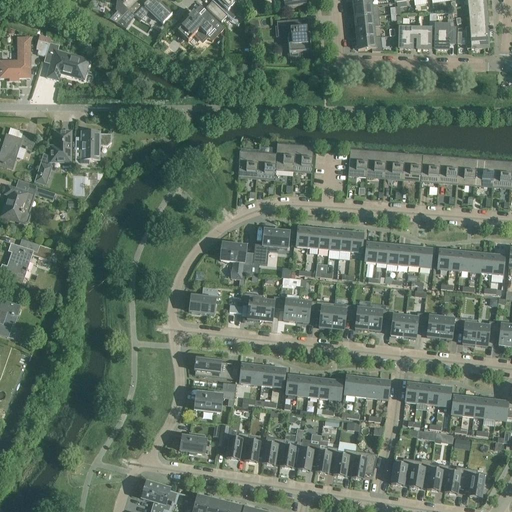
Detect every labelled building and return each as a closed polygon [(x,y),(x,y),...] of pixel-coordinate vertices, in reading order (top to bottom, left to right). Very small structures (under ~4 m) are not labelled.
[(139,1),(140,0),(139,0),(122,18),(116,24),(126,31),(126,30),(134,17),(136,18),(140,22),(149,12),(163,25),(172,16),(172,15),(171,15),(157,2),(157,3),(156,4),(151,0),(150,0),(144,6),(139,1)] [(116,12),(122,18),(139,0),(117,0),(116,12)] [(214,0),(206,9),(221,23),(227,17),(232,22),(233,21),(231,20),(240,11),(234,6),(237,2),(235,0),(214,0)] [(282,0),(283,4),(284,4),(285,10),(291,9),(306,6),(305,0),(306,0),(305,0),(282,0)] [(352,0),(354,8),(372,7),(370,0),(352,0)] [(378,6),(372,7),(354,8),(355,19),(379,17),(378,6)] [(469,17),(469,18),(486,17),(485,6),(468,7),(469,17)] [(219,35),(225,30),(210,15),(205,20),(201,16),(201,17),(199,19),(194,13),(188,19),(189,21),(178,33),(188,43),(195,35),(203,42),(215,30),(219,34),(219,35)] [(379,17),(355,19),(356,30),(374,28),(380,27),(379,17)] [(469,18),(469,29),(487,27),(486,17),(469,18)] [(277,28),(275,28),(275,29),(277,29),(278,39),(288,38),(289,55),(302,54),(311,53),(310,41),(310,37),(310,35),(309,35),(307,36),(307,29),(302,30),(301,21),(287,22),(277,23),(277,28)] [(435,45),(435,51),(448,51),(448,45),(454,45),(454,31),(448,31),(448,27),(436,27),(436,31),(436,45),(435,45)] [(466,39),(487,38),(488,38),(487,27),(486,27),(469,29),(466,29),(466,39)] [(374,28),(356,30),(357,41),(375,39),(374,28)] [(400,30),(399,50),(412,50),(412,44),(417,45),(418,45),(419,31),(400,30)] [(417,45),(417,50),(430,51),(430,45),(435,45),(436,45),(436,31),(419,31),(418,45),(417,45)] [(37,55),(44,57),(48,44),(50,44),(51,39),(40,36),(38,41),(36,49),(39,50),(37,55)] [(375,39),(357,41),(358,52),(372,50),(372,53),(382,54),(381,38),(375,39)] [(488,38),(487,38),(466,39),(467,51),(471,50),(471,52),(471,50),(487,50),(488,51),(488,38)] [(0,62),(0,79),(16,79),(16,82),(19,81),(19,79),(30,79),(30,39),(18,39),(18,63),(0,62)] [(44,63),(51,64),(47,79),(58,82),(60,75),(83,82),(89,63),(69,58),(70,56),(58,52),(59,47),(50,44),(48,44),(44,57),(46,58),(44,63)] [(21,140),(6,136),(0,155),(0,163),(13,168),(19,148),(32,152),(37,137),(24,133),(21,140)] [(44,155),(34,184),(35,184),(40,185),(43,178),(48,179),(52,168),(50,168),(52,164),(70,164),(71,134),(55,133),(55,148),(51,148),(51,158),(44,156),(44,155)] [(100,135),(100,134),(81,133),(81,139),(75,139),(75,164),(80,170),(90,170),(90,162),(100,162),(100,148),(107,148),(111,144),(111,136),(102,136),(100,136),(100,135)] [(257,180),(274,181),(274,182),(277,146),(277,145),(276,157),(259,155),(259,154),(258,154),(256,181),(257,181),(257,180)] [(274,182),(275,182),(276,171),(293,172),(293,174),(295,147),(295,148),(278,147),(278,146),(277,146),(274,182)] [(313,148),(313,150),(296,148),(296,147),(295,147),(293,174),(294,174),(294,173),(311,174),(311,175),(312,175),(314,148),(313,148)] [(350,151),(348,178),(349,178),(349,177),(366,178),(366,179),(368,153),(368,154),(351,153),(351,151),(350,151)] [(240,153),(238,179),(239,179),(239,178),(256,180),(256,181),(258,154),(258,155),(241,154),(241,153),(240,153)] [(366,179),(367,179),(367,178),(384,180),(384,181),(386,154),(386,155),(369,154),(369,153),(368,153),(366,179)] [(385,180),(402,181),(402,182),(404,155),(404,157),(387,155),(387,154),(386,154),(384,181),(385,181),(385,180)] [(405,155),(404,155),(402,182),(403,182),(403,181),(420,182),(420,184),(422,157),(422,158),(405,157),(405,155)] [(421,182),(438,184),(438,185),(440,158),(440,160),(423,158),(423,157),(422,157),(420,184),(421,184),(421,182)] [(441,158),(440,158),(438,185),(439,184),(456,185),(456,186),(458,160),(458,161),(440,160),(441,158)] [(457,185),(474,187),(473,188),(474,188),(476,161),(475,162),(458,161),(459,160),(458,160),(456,186),(457,185)] [(477,161),(476,161),(474,188),(475,188),(475,187),(492,188),(492,189),(494,163),(494,162),(494,164),(477,162),(477,161)] [(493,188),(510,189),(510,191),(511,165),(511,163),(511,164),(511,165),(495,164),(495,163),(494,163),(492,189),(493,189),(493,188)] [(429,187),(429,195),(437,196),(437,188),(429,187)] [(23,212),(22,212),(28,194),(8,188),(5,195),(9,197),(2,217),(19,223),(25,225),(27,224),(29,217),(28,214),(23,212)] [(55,195),(48,192),(36,189),(34,196),(53,202),(55,195)] [(307,250),(309,231),(298,230),(296,248),(307,250)] [(320,232),(309,231),(307,250),(318,251),(320,232)] [(329,252),(330,233),(320,232),(318,251),(329,252)] [(272,233),(265,233),(264,238),(263,246),(255,245),(254,257),(253,265),(252,276),(258,276),(259,266),(267,266),(268,253),(278,254),(278,250),(287,251),(289,235),(272,233)] [(341,234),(330,233),(329,252),(340,253),(341,234)] [(350,254),(352,235),(341,234),(340,253),(350,254)] [(363,236),(352,235),(350,254),(361,255),(363,236)] [(50,263),(54,251),(37,246),(35,253),(11,245),(8,253),(12,254),(7,268),(2,266),(0,271),(0,279),(22,286),(32,257),(50,263)] [(376,265),(377,246),(366,245),(365,264),(376,265)] [(246,275),(252,276),(253,265),(254,257),(253,257),(253,256),(245,255),(246,249),(222,246),(220,262),(233,264),(233,270),(232,270),(231,280),(240,280),(239,288),(244,289),(246,275)] [(388,247),(377,246),(376,265),(386,266),(388,247)] [(397,267),(399,249),(388,247),(386,266),(397,267)] [(410,250),(399,249),(397,267),(408,268),(410,250)] [(419,269),(421,251),(410,250),(408,268),(419,269)] [(432,252),(421,251),(419,269),(430,270),(432,252)] [(437,271),(448,272),(450,253),(439,252),(437,271)] [(461,255),(450,253),(448,272),(459,273),(461,255)] [(459,273),(470,274),(472,256),(461,255),(459,273)] [(483,257),(472,256),(470,274),(481,275),(483,257)] [(481,275),(492,276),(493,258),(483,257),(481,275)] [(505,259),(493,258),(492,276),(503,277),(505,259)] [(281,278),(291,279),(292,273),(292,270),(282,269),(281,278)] [(214,291),(217,291),(218,291),(203,289),(203,290),(206,290),(205,300),(193,299),(191,315),(213,317),(215,301),(213,301),(214,291)] [(27,295),(25,299),(25,301),(31,303),(32,299),(34,299),(34,297),(27,295)] [(247,321),(260,322),(262,302),(263,297),(244,295),(242,307),(249,307),(248,318),(247,321)] [(280,299),(279,311),(285,311),(283,322),(295,323),(298,303),(298,298),(287,296),(287,300),(280,299)] [(274,310),(279,311),(280,299),(274,298),(273,303),(262,302),(260,322),(272,324),(274,310)] [(490,300),(489,307),(497,308),(497,301),(490,300)] [(20,309),(19,309),(0,302),(0,336),(6,338),(11,324),(14,325),(20,309)] [(309,314),(315,315),(316,303),(309,303),(309,304),(298,303),(295,323),(308,325),(309,314)] [(319,329),(332,331),(335,305),(316,303),(315,315),(320,316),(319,329)] [(335,305),(332,331),(344,332),(345,318),(351,319),(352,307),(335,305)] [(355,330),(367,332),(370,311),(359,310),(359,308),(356,308),(353,307),(352,307),(351,319),(356,320),(355,330)] [(381,322),(387,323),(388,312),(381,311),(381,313),(370,311),(367,332),(380,333),(381,322)] [(387,323),(392,324),(390,337),(403,339),(405,319),(394,317),(395,312),(388,312),(387,323)] [(417,327),(422,327),(424,316),(417,315),(417,320),(405,319),(403,339),(415,340),(417,327)] [(430,316),(424,316),(422,327),(428,328),(427,338),(439,340),(442,319),(430,318),(430,316)] [(453,331),(458,332),(460,320),(447,318),(447,320),(442,319),(439,340),(452,342),(453,331)] [(460,320),(458,332),(464,332),(462,346),(475,347),(477,327),(478,322),(460,320)] [(477,327),(475,347),(487,348),(489,335),(494,335),(495,324),(489,323),(488,328),(477,327)] [(498,347),(511,348),(511,337),(511,327),(502,326),(502,325),(495,324),(494,335),(500,336),(498,347)] [(208,363),(197,361),(196,366),(195,366),(195,368),(196,368),(195,377),(205,378),(206,374),(230,377),(230,381),(237,382),(239,370),(227,368),(227,365),(212,363),(212,364),(208,363)] [(239,385),(250,386),(252,368),(241,367),(239,385)] [(250,386),(261,388),(263,369),(252,368),(250,386)] [(261,388),(272,389),(274,370),(263,369),(261,388)] [(285,372),(274,370),(272,389),(283,390),(285,372)] [(286,396),(296,398),(299,379),(288,378),(286,396)] [(296,398),(307,399),(310,380),(299,379),(296,398)] [(344,397),(355,398),(357,380),(346,379),(344,397)] [(307,399),(318,400),(320,382),(310,380),(307,399)] [(355,398),(366,400),(368,381),(357,380),(355,398)] [(366,400),(377,401),(379,382),(368,381),(366,400)] [(318,400),(329,401),(331,383),(320,382),(318,400)] [(390,384),(379,382),(377,401),(388,402),(390,384)] [(331,383),(329,401),(340,403),(342,384),(331,383)] [(226,393),(235,394),(236,386),(227,385),(226,393)] [(405,404),(416,405),(418,387),(407,386),(405,404)] [(416,405),(427,407),(429,388),(418,387),(416,405)] [(427,407),(438,408),(440,389),(429,388),(427,407)] [(449,409),(451,391),(440,389),(438,408),(449,409)] [(220,400),(221,400),(221,401),(234,402),(235,395),(221,394),(221,399),(220,400)] [(220,400),(197,397),(195,413),(219,416),(221,401),(221,400),(220,400)] [(451,417),(462,418),(464,399),(453,398),(451,417)] [(462,418),(473,419),(475,401),(464,399),(462,418)] [(473,419),(484,420),(486,402),(475,401),(473,419)] [(484,420),(495,422),(497,403),(486,402),(484,420)] [(495,422),(506,423),(507,410),(508,404),(507,404),(497,403),(495,422)] [(226,449),(230,428),(220,427),(221,428),(218,448),(226,449)] [(381,438),(383,430),(375,427),(373,436),(381,438)] [(244,463),(249,436),(238,434),(237,442),(229,441),(226,460),(239,462),(239,456),(245,457),(244,463)] [(180,452),(189,454),(189,456),(195,457),(195,455),(204,456),(206,443),(203,442),(204,437),(190,435),(190,436),(191,436),(190,440),(182,439),(180,452)] [(443,436),(436,435),(435,443),(442,444),(443,436)] [(249,436),(244,463),(256,464),(259,445),(248,444),(249,436)] [(263,459),(262,465),(274,467),(275,461),(281,462),(280,468),(284,441),(267,439),(265,446),(264,452),(263,459)] [(469,451),(470,441),(455,439),(454,449),(469,451)] [(284,441),(280,468),(292,470),(293,464),(298,465),(302,444),(284,441)] [(316,468),(319,449),(320,446),(310,445),(310,442),(302,441),(302,444),(298,465),(297,471),(310,473),(311,467),(316,468)] [(339,443),(339,450),(354,452),(355,445),(339,443)] [(338,450),(327,448),(327,450),(319,449),(316,468),(315,474),(327,476),(328,470),(334,471),(333,476),(333,477),(338,450)] [(338,450),(333,477),(345,478),(346,472),(352,473),(351,479),(356,453),(345,451),(345,453),(338,452),(338,450)] [(378,456),(356,453),(351,479),(363,481),(364,475),(373,477),(378,456)] [(413,462),(403,460),(402,462),(395,461),(391,486),(403,487),(404,482),(410,482),(413,462)] [(421,463),(413,462),(410,482),(409,488),(421,490),(422,484),(427,485),(427,491),(431,462),(421,460),(421,463)] [(444,494),(445,494),(449,467),(438,466),(438,468),(431,467),(432,462),(431,462),(427,491),(439,493),(440,487),(445,488),(444,494)] [(449,467),(445,494),(456,496),(457,490),(463,491),(467,470),(456,468),(456,471),(449,470),(449,467)] [(469,498),(481,500),(481,497),(485,498),(493,485),(483,484),(485,475),(477,474),(477,472),(467,470),(463,491),(470,492),(469,498)] [(175,506),(178,494),(147,485),(142,500),(153,504),(150,511),(170,511),(173,505),(175,506)] [(194,511),(205,511),(209,501),(198,499),(194,511)] [(209,501),(205,511),(216,511),(219,504),(209,501)]
